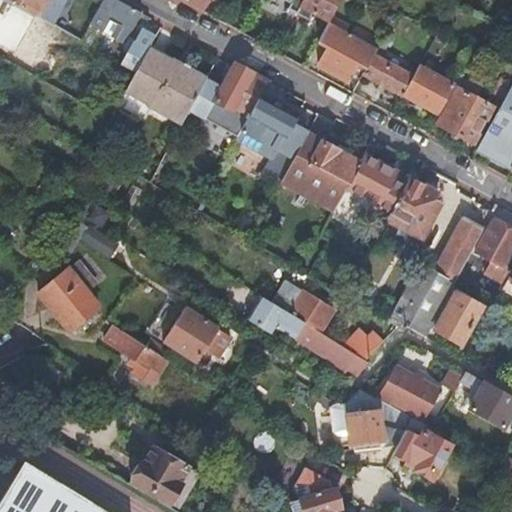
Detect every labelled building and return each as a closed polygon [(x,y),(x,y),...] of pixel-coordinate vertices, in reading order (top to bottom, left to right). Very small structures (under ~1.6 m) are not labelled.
[(0,0),(51,27),(65,0),(0,0)] [(145,26),(148,19),(112,0),(103,0),(89,27),(115,40),(114,41),(120,44),(123,39),(127,41),(138,22),(145,26)] [(177,0),(200,12),(206,0),(177,0)] [(332,17),(340,0),(291,0),(302,5),(301,8),(329,22),(332,17)] [(372,57),(375,52),(345,36),(349,27),(332,17),(329,22),(317,44),(327,50),(318,67),(347,83),(356,65),(366,70),(372,57)] [(136,71),(147,50),(155,36),(144,30),(132,51),(129,53),(123,64),(136,71)] [(190,107),(205,80),(147,50),(136,71),(135,72),(124,94),(125,94),(147,106),(181,124),(190,107)] [(403,96),(412,79),(400,72),(402,68),(397,65),(395,69),(372,57),(366,70),(363,74),(403,96)] [(257,99),(266,83),(234,65),(221,89),(205,80),(190,107),(207,116),(214,103),(231,113),(232,110),(247,118),(257,99)] [(438,114),(454,85),(419,67),(412,79),(403,96),(438,114)] [(511,168),(511,166),(511,85),(476,149),(511,168)] [(457,88),(436,125),(472,144),(492,107),(457,88)] [(140,117),(147,106),(125,94),(118,105),(140,117)] [(306,135),(307,133),(292,125),(295,120),(257,99),(247,118),(240,131),(255,139),(263,126),(278,135),(271,149),(292,160),(306,135)] [(255,139),(271,149),(278,135),(263,126),(255,139)] [(282,179),(334,209),(344,190),(347,185),(358,164),(336,152),(337,152),(306,135),(292,160),(282,179)] [(388,214),(404,185),(398,182),(391,195),(386,192),(393,180),(397,172),(363,154),(358,164),(347,185),(344,190),(388,214)] [(435,194),(407,179),(404,185),(388,214),(385,220),(400,229),(393,240),(413,251),(439,206),(431,202),(435,194)] [(391,195),(398,182),(393,180),(386,192),(391,195)] [(404,327),(423,338),(455,279),(482,229),(461,219),(431,273),(416,266),(388,318),(404,327)] [(504,284),(508,277),(511,269),(511,232),(492,222),(475,253),(491,261),(487,268),(481,265),(478,271),(504,284)] [(87,229),(78,242),(107,259),(116,246),(87,229)] [(361,265),(377,274),(384,260),(368,252),(361,265)] [(66,271),(37,295),(67,333),(97,310),(66,271)] [(504,284),(501,289),(511,294),(511,278),(511,279),(508,277),(504,284)] [(284,283),(271,304),(289,315),(302,294),(284,283)] [(480,307),(454,293),(433,331),(459,345),(480,307)] [(302,294),(289,315),(320,334),(332,313),(302,294)] [(245,320),(268,335),(273,328),(346,371),(347,370),(356,376),(361,368),(364,361),(362,360),(352,354),(343,349),(320,334),(289,315),(271,304),(259,297),(245,320)] [(123,314),(115,309),(107,321),(118,328),(124,319),(123,314)] [(229,339),(216,331),(184,310),(163,343),(195,365),(203,352),(210,357),(214,350),(220,354),(229,339)] [(400,330),(404,327),(388,318),(386,322),(400,330)] [(103,342),(131,359),(139,364),(135,371),(133,375),(151,386),(157,376),(166,362),(143,348),(112,328),(103,342)] [(352,354),(362,360),(378,341),(368,330),(364,337),(354,331),(343,349),(352,354)] [(143,348),(166,362),(171,354),(148,340),(143,348)] [(214,350),(210,357),(216,360),(220,354),(214,350)] [(139,364),(131,359),(127,365),(135,371),(139,364)] [(395,368),(379,396),(420,418),(430,400),(436,403),(441,394),(418,381),(421,376),(414,373),(411,378),(395,368)] [(458,383),(462,377),(450,371),(442,385),(448,389),(445,395),(449,398),(458,383)] [(511,410),(511,399),(464,372),(462,377),(458,383),(471,390),(464,403),(467,404),(466,404),(470,407),(468,410),(501,429),(511,410)] [(396,445),(411,419),(376,401),(357,390),(342,406),(348,446),(351,445),(352,451),(396,445)] [(423,433),(426,427),(417,423),(411,419),(396,445),(392,453),(415,466),(413,470),(429,479),(447,446),(423,433)] [(141,463),(130,480),(176,510),(189,489),(186,486),(189,482),(181,476),(185,469),(153,449),(143,464),(141,463)] [(497,466),(511,474),(511,462),(502,457),(497,466)] [(111,511),(23,461),(0,498),(0,511),(111,511)] [(332,511),(340,510),(334,490),(327,492),(325,483),(305,473),(295,492),(297,501),(289,503),(291,511),(332,511)] [(489,511),(494,504),(481,496),(472,511),(489,511)]
